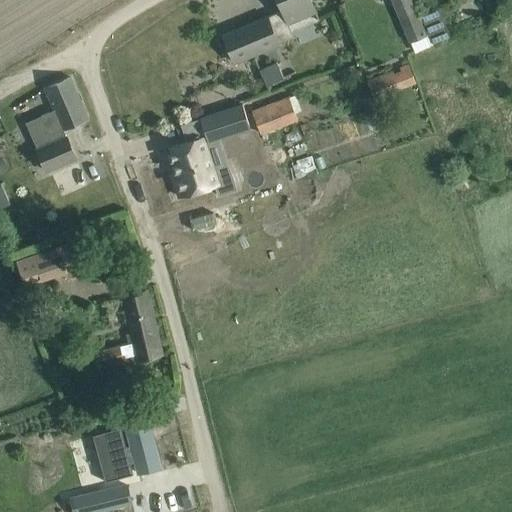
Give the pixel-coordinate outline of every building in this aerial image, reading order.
[(287,24),(316,12),(310,0),(277,0),(282,11),(223,35),(234,63),(253,55),(294,38),(287,24)] [(393,0),(416,51),(430,45),(418,17),(410,0),(393,0)] [(430,45),(449,37),(437,9),(418,17),(430,45)] [(283,78),(276,62),(258,70),(267,85),(283,78)] [(366,81),(373,100),(400,91),(392,71),(366,81)] [(41,116),(25,123),(37,149),(47,171),(76,159),(63,129),(88,118),(71,77),(65,80),(44,89),(54,110),(41,116)] [(251,110),(261,135),(297,120),(289,97),(251,110)] [(242,104),(200,118),(206,138),(249,124),(242,104)] [(186,142),(168,148),(176,173),(172,174),(179,197),(215,185),(219,196),(236,190),(229,169),(214,174),(203,139),(202,137),(186,142)] [(298,179),(318,172),(312,155),(292,162),(298,179)] [(5,195),(0,197),(0,208),(9,205),(5,195)] [(69,240),(17,260),(26,286),(79,266),(69,240)] [(127,334),(129,344),(94,351),(100,375),(126,368),(123,358),(131,356),(132,361),(161,355),(146,290),(122,295),(131,333),(127,334)] [(120,427),(92,435),(105,482),(133,474),(130,464),(135,463),(137,474),(140,473),(160,468),(147,420),(128,425),(125,425),(125,427),(130,446),(125,447),(120,427)] [(127,485),(71,499),(74,511),(105,511),(132,505),(131,503),(127,485)]
